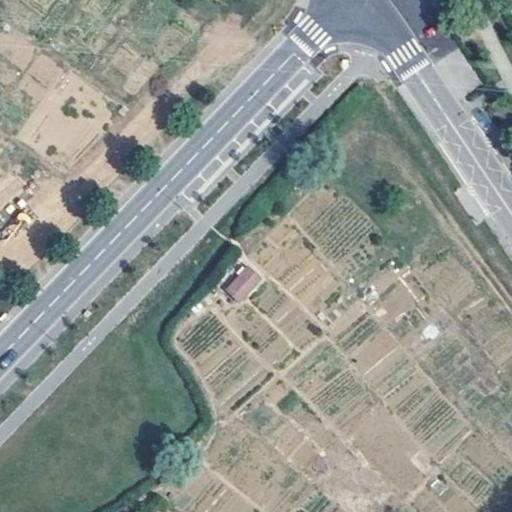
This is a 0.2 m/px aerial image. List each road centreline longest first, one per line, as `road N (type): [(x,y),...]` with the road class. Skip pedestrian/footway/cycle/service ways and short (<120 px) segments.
road 1 (tertiary): [(348,0),(0,359)]
road 2 (tertiary): [(361,0),(511,212)]
